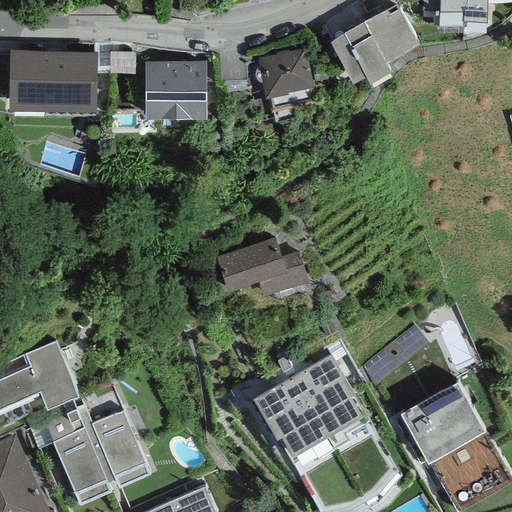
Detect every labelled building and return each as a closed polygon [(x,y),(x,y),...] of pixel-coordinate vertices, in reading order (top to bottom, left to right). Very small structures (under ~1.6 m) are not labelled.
[(419,34),(398,0),(385,0),(329,34),(352,73),(366,66),(370,72),(391,60),(386,53),(419,34)] [(422,0),(422,6),(422,13),(433,13),(433,19),(439,19),(438,28),(451,28),(452,21),(458,21),(458,18),(463,18),(487,19),(487,1),(487,0),(422,0)] [(313,80),(305,46),(257,56),(266,93),(268,93),(271,107),(312,98),(309,81),(313,80)] [(96,47),(9,47),(9,103),(96,103),(96,47)] [(205,58),(145,59),(146,113),(206,112),(205,58)] [(276,233),(216,252),(227,287),(257,277),(263,294),(309,279),(299,249),(282,254),(276,233)] [(56,339),(25,353),(30,363),(0,377),(0,405),(40,387),(47,403),(78,389),(56,339)] [(332,348),(253,393),(276,433),(278,432),(301,473),(377,429),(354,389),(355,388),(332,348)] [(458,376),(400,410),(458,508),(511,477),(511,472),(484,425),(486,423),(458,376)] [(123,407),(92,421),(84,403),(45,420),(53,438),(51,438),(79,500),(150,468),(123,407)] [(51,511),(16,434),(0,440),(0,511),(51,511)] [(218,511),(205,482),(139,511),(218,511)]
